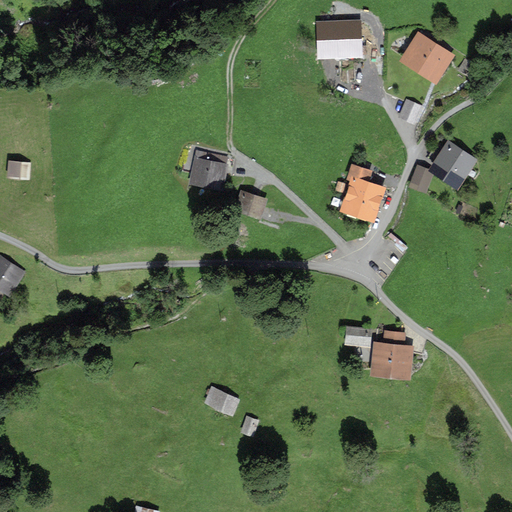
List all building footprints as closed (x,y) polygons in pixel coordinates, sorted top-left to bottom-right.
[(364,52),(364,45),(360,45),(360,37),(346,38),(345,31),(335,31),(336,38),(323,39),(323,53),(364,52)] [(437,75),(450,54),(445,51),(447,47),(430,35),(427,39),(421,35),(407,57),(437,75)] [(468,57),(462,67),(470,72),(476,62),(468,57)] [(410,100),(404,114),(415,119),(421,105),(410,100)] [(437,159),(441,153),(443,155),(448,148),(439,142),(430,155),(437,159)] [(474,158),(451,143),(448,148),(443,155),(436,166),(459,181),(474,158)] [(201,150),(195,179),(224,184),(229,164),(228,163),(229,156),(201,150)] [(13,162),(11,173),(28,177),(30,165),(13,162)] [(355,176),(345,206),(375,216),(385,186),(367,180),(371,170),(356,165),(352,175),(355,176)] [(241,205),(261,211),(265,199),(245,193),(241,205)] [(0,281),(10,288),(21,271),(0,256),(0,281)] [(349,338),(371,341),(372,328),(351,325),(349,338)] [(411,348),(404,347),(406,332),(389,330),(387,345),(380,344),(378,367),(408,370),(411,348)] [(212,392),(209,398),(234,409),(239,397),(214,386),(213,388),(211,388),(210,391),(212,392)] [(250,414),(246,427),(254,430),(259,417),(250,414)] [(138,503),(136,511),(158,511),(159,509),(138,503)]
